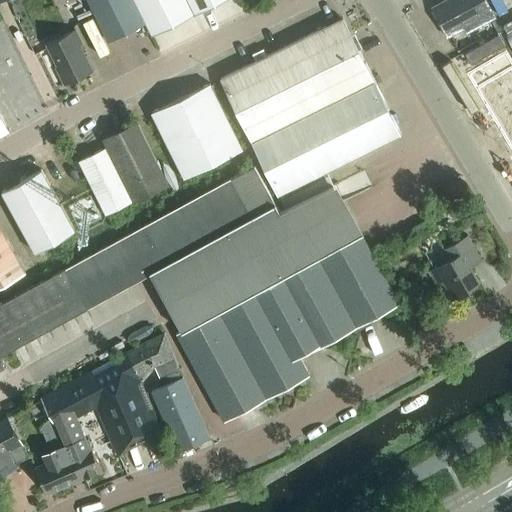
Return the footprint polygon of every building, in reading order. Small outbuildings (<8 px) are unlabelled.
[(89,0),(109,40),(145,22),(134,0),(89,0)] [(137,0),(153,31),(215,0),(137,0)] [(475,27),(495,16),(486,0),(445,0),(434,6),(449,35),(472,22),(475,27)] [(344,17),(221,77),(279,193),(401,132),(375,79),(344,17)] [(49,44),(60,65),(57,66),(66,83),(94,69),(81,44),(84,42),(77,29),(49,44)] [(501,31),(461,54),(469,68),(509,45),(501,31)] [(185,177),(244,148),(211,82),(152,111),(185,177)] [(0,134),(10,129),(0,110),(0,134)] [(104,138),(108,145),(80,159),(107,213),(168,183),(138,122),(104,138)] [(256,164),(232,177),(0,303),(0,369),(6,366),(0,356),(0,352),(24,339),(59,320),(150,271),(182,329),(262,286),(263,287),(278,279),(277,278),(361,232),(352,216),(335,183),(281,211),(256,164)] [(36,251),(76,229),(42,168),(3,190),(36,251)] [(0,285),(26,271),(0,223),(0,285)] [(361,232),(277,278),(278,279),(263,287),(262,286),(182,329),(178,332),(226,419),(310,373),(301,357),(400,302),(361,232)] [(470,287),(481,280),(458,240),(444,248),(450,258),(430,270),(439,285),(444,282),(454,300),(472,290),(470,287)] [(142,342),(127,350),(138,374),(156,366),(160,374),(175,366),(177,371),(181,369),(167,337),(166,333),(142,342)] [(161,428),(138,374),(127,350),(46,395),(58,423),(64,420),(64,421),(74,416),(73,415),(89,407),(90,408),(98,403),(120,450),(161,428)] [(157,379),(160,386),(154,388),(178,449),(210,435),(184,375),(171,381),(169,375),(157,379)] [(41,425),(47,438),(50,445),(55,442),(58,449),(54,451),(56,455),(35,464),(47,491),(83,475),(58,423),(46,395),(45,395),(54,415),(47,418),(41,425)] [(102,467),(88,437),(87,438),(78,415),(90,408),(89,407),(73,415),(74,416),(64,421),(64,420),(58,423),(83,475),(102,467)] [(18,463),(17,461),(30,455),(18,432),(9,415),(0,420),(0,474),(19,464),(18,462),(18,463)]
